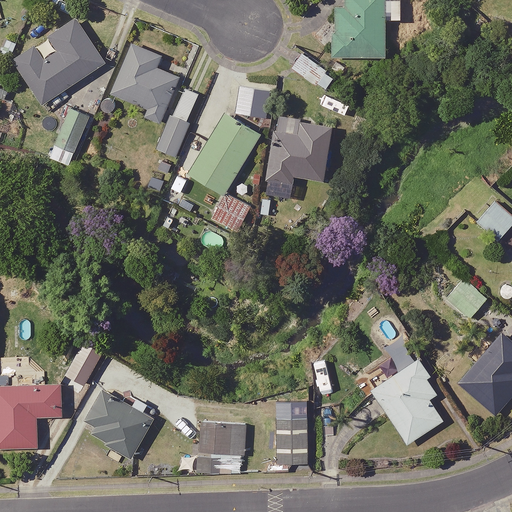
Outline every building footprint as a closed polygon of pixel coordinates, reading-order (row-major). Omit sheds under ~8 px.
[(390,0),(347,0),(348,7),(339,7),(339,33),(336,34),(336,58),(391,58),(390,0)] [(40,47),(17,61),(47,105),(111,63),(81,18),(52,37),(61,52),(49,61),(40,47)] [(0,55),(13,62),(21,44),(7,38),(0,54),(0,55)] [(168,57),(136,44),(114,95),(152,111),(149,118),(165,125),(185,78),(163,68),(168,57)] [(305,53),(294,69),(319,87),(331,72),(305,53)] [(275,92),(243,87),(239,114),(271,119),(275,92)] [(126,107),(111,96),(102,107),(117,118),(126,107)] [(93,117),(74,109),(59,145),(78,153),(93,117)] [(266,135),(230,113),(192,175),(229,197),(266,135)] [(194,124),(174,115),(159,149),(179,157),(194,124)] [(302,135),(278,131),(270,181),(297,186),(299,177),(329,182),(338,127),(304,122),(302,135)] [(511,213),(496,200),(478,221),(502,242),(511,229),(511,213)] [(234,240),(217,234),(212,248),(230,254),(234,240)] [(466,278),(448,299),(473,320),(491,299),(466,278)] [(53,302),(38,300),(36,318),(51,320),(53,302)] [(511,337),(506,333),(462,383),(500,416),(511,401),(511,337)] [(88,340),(68,375),(89,386),(108,351),(88,340)] [(425,359),(377,391),(413,444),(448,421),(434,401),(442,396),(432,381),(437,378),(425,359)] [(66,384),(0,386),(0,449),(43,448),(42,418),(68,417),(66,384)] [(159,418),(107,389),(89,421),(99,427),(95,434),(110,442),(109,445),(136,459),(159,418)] [(312,402),(281,402),(280,464),(312,464),(312,402)] [(249,424),(205,421),(203,452),(247,455),(249,424)]
